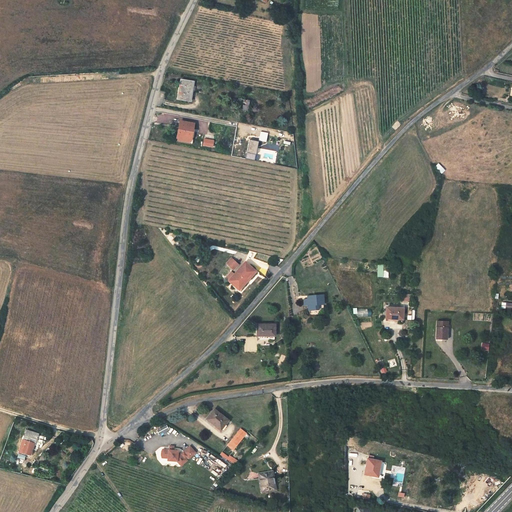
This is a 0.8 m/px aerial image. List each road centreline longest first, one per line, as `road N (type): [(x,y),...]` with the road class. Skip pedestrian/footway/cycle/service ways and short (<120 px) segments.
road 1 (unclassified): [(511,45),(402,131),(241,318),(135,423)]
road 2 (unclassified): [(195,0),(167,55),(134,177),(102,439)]
road 3 (unclassified): [(135,423),(206,397),(342,381),(511,390)]
road 4 (track): [(295,255),(301,188),(288,32),(294,0)]
